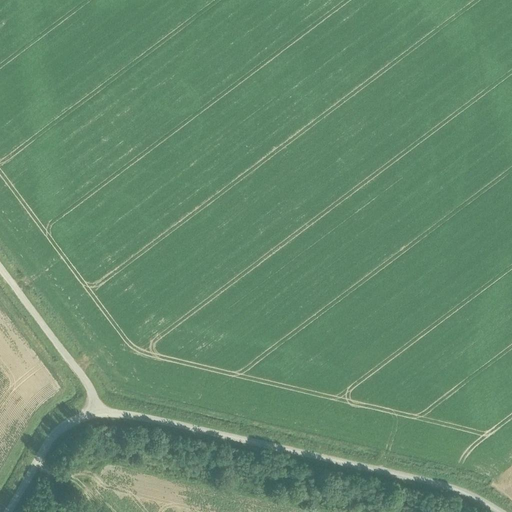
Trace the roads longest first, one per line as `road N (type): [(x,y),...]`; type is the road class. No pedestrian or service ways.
road 1 (unclassified): [(500,511),(439,483),(98,412)]
road 2 (unclassified): [(98,412),(89,387),(0,271)]
road 3 (unclassified): [(7,511),(57,429),(98,412)]
